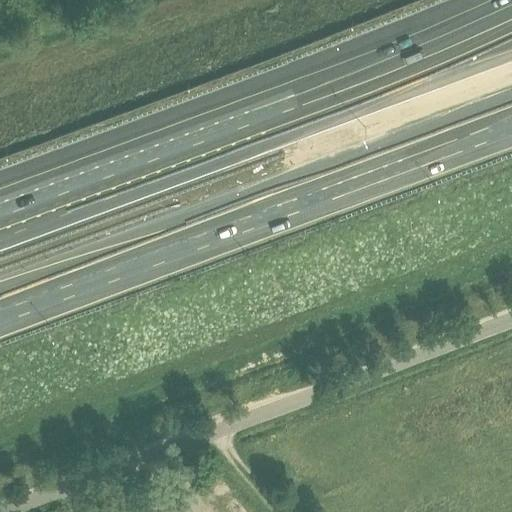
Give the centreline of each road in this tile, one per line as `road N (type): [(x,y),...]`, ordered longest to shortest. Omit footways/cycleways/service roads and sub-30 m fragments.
road 1 (motorway): [(0,301),(511,111)]
road 2 (unclassified): [(4,511),(511,321)]
road 3 (motorway): [(289,118),(0,225)]
road 4 (motorway): [(505,0),(461,17),(289,118)]
road 5 (motorway): [(511,37),(289,118)]
